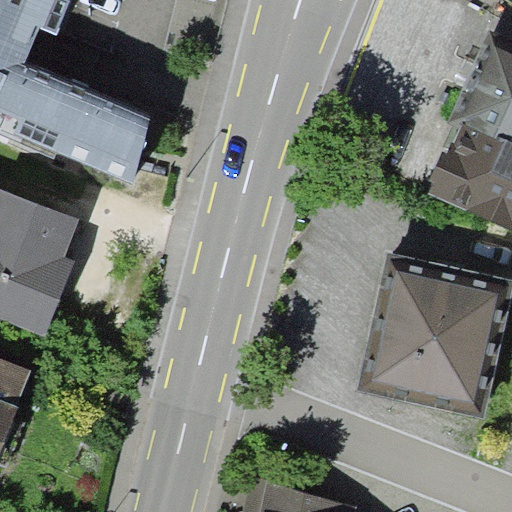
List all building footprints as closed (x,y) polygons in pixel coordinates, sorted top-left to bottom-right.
[(0,0),(0,133),(53,158),(57,151),(132,183),(152,119),(23,65),(40,28),(57,35),(69,0),(68,0),(0,0)] [(511,52),(494,44),(458,122),(511,145),(511,52)] [(511,145),(458,122),(446,150),(442,148),(429,177),(433,178),(427,192),(511,228),(511,145)] [(0,317),(46,336),(75,262),(65,258),(80,219),(0,187),(0,317)] [(511,291),(511,280),(387,252),(356,389),(484,417),(511,291)] [(32,368),(0,355),(0,455),(20,407),(17,406),(32,368)] [(295,485),(252,475),(243,511),(355,511),(357,504),(294,490),(295,485)]
